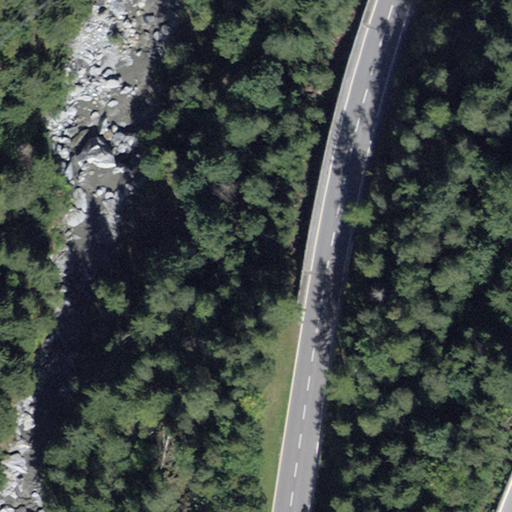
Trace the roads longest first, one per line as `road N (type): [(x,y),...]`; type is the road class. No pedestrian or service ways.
road 1 (tertiary): [(291,511),(324,277),(395,0)]
road 2 (track): [(451,227),(511,74)]
